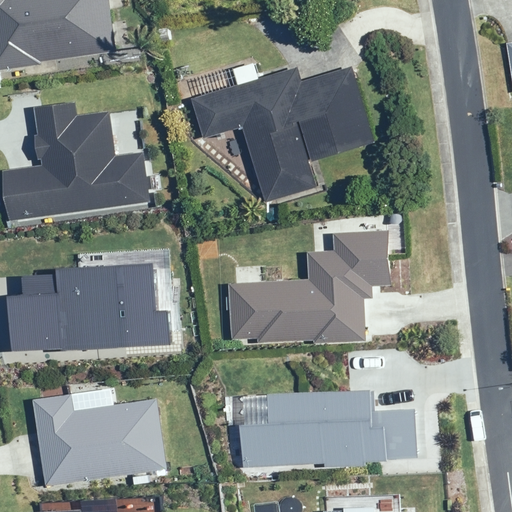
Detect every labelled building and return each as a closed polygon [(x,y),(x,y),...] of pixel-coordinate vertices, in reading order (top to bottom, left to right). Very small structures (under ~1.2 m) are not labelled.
[(105,65),(134,61),(128,22),(116,23),(114,9),(131,6),(129,0),(0,0),(0,70),(104,55),(105,65)] [(188,62),(193,77),(181,81),(193,121),(232,109),(256,185),(308,169),(300,144),(367,124),(343,47),(276,68),(272,54),(249,61),(244,45),(188,62)] [(81,101),(38,106),(44,163),(7,167),(12,219),(157,203),(151,151),(121,155),(117,111),(83,115),(81,101)] [(396,283),(394,230),(337,231),(337,250),(312,250),(313,281),(270,282),(270,266),(233,267),(235,344),(372,340),(371,300),(380,283),(396,283)] [(161,478),(170,467),(160,399),(118,406),(116,389),(36,401),(48,487),(133,474),(134,482),(161,478)] [(413,511),(414,500),(345,500),(345,511),(413,511)]
